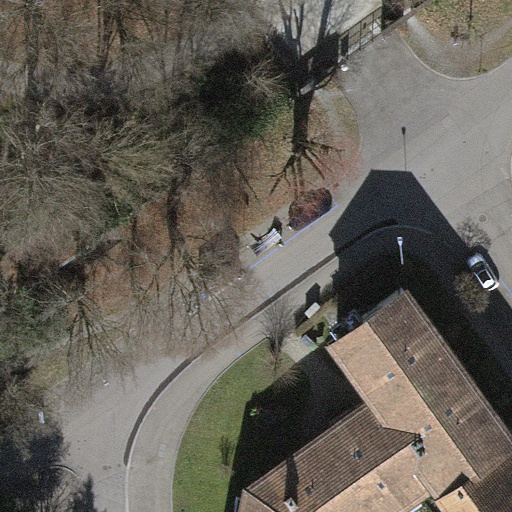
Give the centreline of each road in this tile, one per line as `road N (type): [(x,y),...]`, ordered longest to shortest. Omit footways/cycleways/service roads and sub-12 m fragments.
road 1 (residential): [(426,140),(341,222),(171,346),(104,412)]
road 2 (residential): [(426,140),(511,259)]
